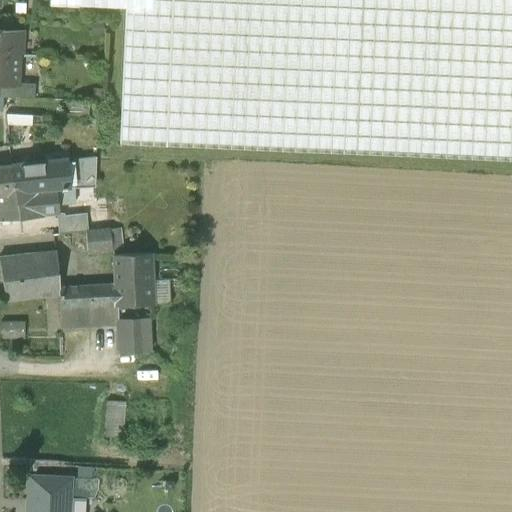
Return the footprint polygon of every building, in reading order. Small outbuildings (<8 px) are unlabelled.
[(511,160),(511,0),(80,0),(80,6),(125,8),(119,144),(511,160)] [(0,54),(20,55),(21,31),(0,30),(0,54)] [(18,83),(20,55),(0,54),(0,85),(18,86),(18,83)] [(0,97),(8,98),(34,99),(34,84),(18,83),(18,86),(0,85),(0,97)] [(32,114),(5,114),(5,125),(32,125),(32,114)] [(61,159),(11,165),(14,193),(56,190),(56,188),(78,188),(95,187),(96,157),(61,161),(61,159)] [(0,195),(14,193),(11,165),(0,165),(0,195)] [(56,190),(57,204),(79,202),(78,188),(56,188),(56,190)] [(57,204),(56,190),(14,193),(0,195),(0,218),(58,213),(57,204)] [(57,219),(59,234),(85,231),(86,231),(84,216),(57,219)] [(120,228),(109,230),(112,250),(122,249),(120,228)] [(112,250),(109,230),(109,229),(86,231),(85,231),(87,253),(112,250)] [(35,297),(42,296),(53,295),(54,299),(59,298),(59,287),(56,252),(30,254),(35,297)] [(113,284),(114,305),(115,305),(151,303),(150,280),(149,253),(112,255),(113,284)] [(0,256),(0,268),(5,301),(35,297),(30,254),(0,256)] [(150,280),(151,303),(169,303),(168,279),(150,280)] [(113,284),(102,285),(104,305),(115,306),(115,305),(114,305),(113,284)] [(102,285),(59,287),(59,298),(59,309),(104,305),(102,285)] [(59,309),(59,298),(54,299),(53,295),(42,296),(43,329),(60,329),(59,309)] [(59,309),(60,329),(104,326),(105,326),(116,326),(115,320),(115,306),(104,305),(59,309)] [(116,326),(117,353),(149,351),(148,318),(115,320),(116,326)] [(24,321),(0,321),(0,338),(24,338),(24,321)] [(105,437),(124,438),(126,402),(107,401),(105,437)] [(77,479),(91,479),(92,466),(77,466),(77,479)] [(83,511),(84,499),(69,499),(70,478),(34,477),(32,511),(27,511),(26,511),(83,511)] [(77,479),(70,478),(69,499),(84,499),(97,499),(98,479),(91,479),(77,479)]
